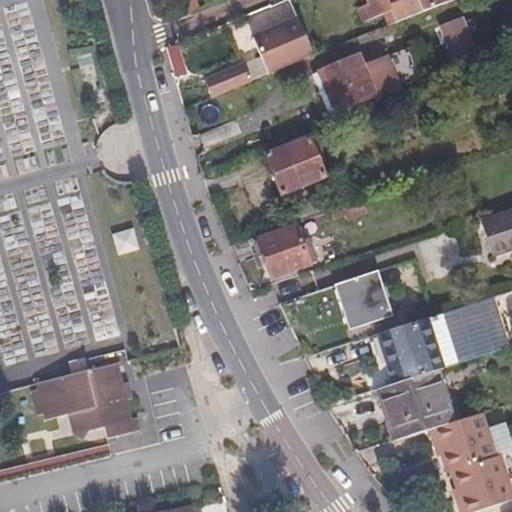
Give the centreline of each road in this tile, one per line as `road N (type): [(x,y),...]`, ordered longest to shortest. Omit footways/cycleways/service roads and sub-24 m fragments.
road 1 (tertiary): [(131,50),(207,294),(272,418),(335,511)]
road 2 (residential): [(131,50),(253,0)]
